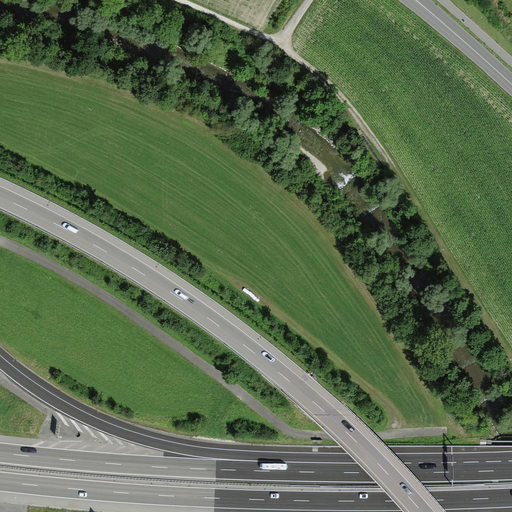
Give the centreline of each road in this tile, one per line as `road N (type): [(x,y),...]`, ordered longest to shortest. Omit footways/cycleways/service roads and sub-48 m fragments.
road 1 (motorway): [(421,511),(328,414),(249,348),(99,247),(0,196)]
road 2 (motorway): [(0,481),(205,497),(511,497)]
road 3 (track): [(511,359),(388,159),(328,84),(278,46),(173,0)]
road 4 (track): [(0,240),(113,301),(294,433),(446,430)]
road 5 (motorway): [(397,472),(149,441),(75,413),(0,361)]
road 6 (motorway): [(397,472),(118,464),(0,452)]
road 7 (secondary): [(415,0),(511,84)]
